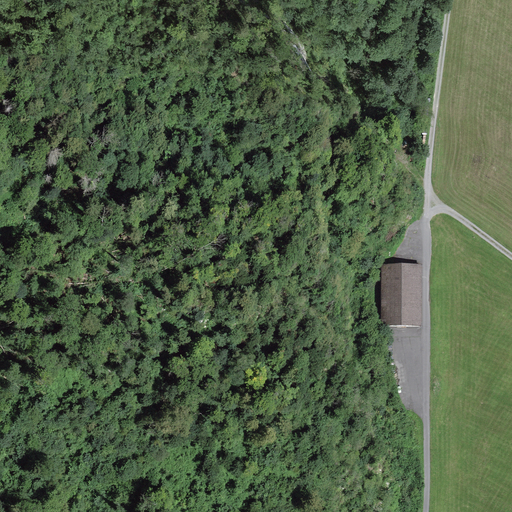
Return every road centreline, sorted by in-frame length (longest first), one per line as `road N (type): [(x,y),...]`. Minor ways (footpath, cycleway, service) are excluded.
road 1 (track): [(427,202),(424,511)]
road 2 (track): [(448,0),(427,202)]
